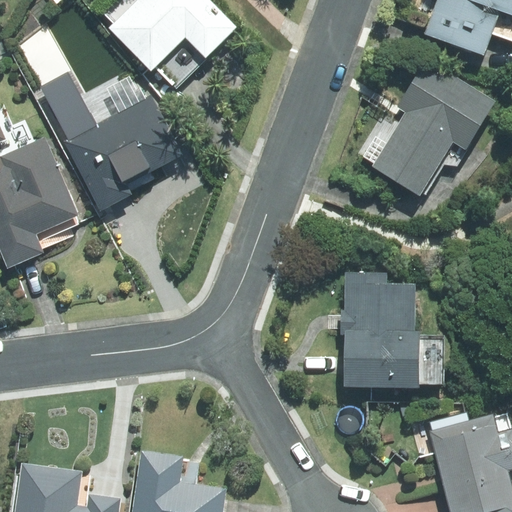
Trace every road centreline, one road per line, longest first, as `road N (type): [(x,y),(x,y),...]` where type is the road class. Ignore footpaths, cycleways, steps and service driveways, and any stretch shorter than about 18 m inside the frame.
road 1 (residential): [(211,327),(234,296),(344,0)]
road 2 (residential): [(326,511),(211,327)]
road 3 (residential): [(0,364),(174,344),(211,327)]
